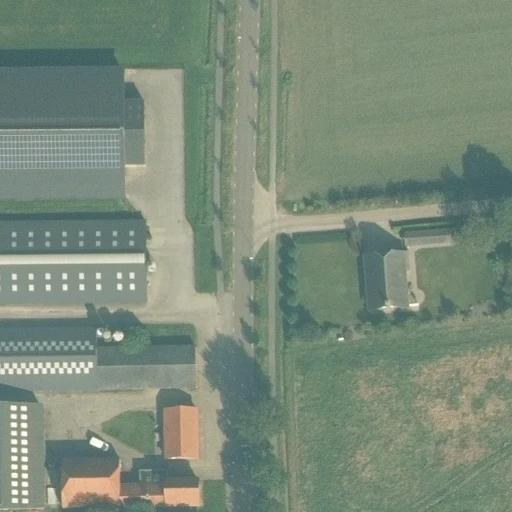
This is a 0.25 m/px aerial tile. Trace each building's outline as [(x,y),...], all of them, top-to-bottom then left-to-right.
[(122,74),(0,75),(0,197),(123,197),(123,167),(143,167),(143,103),(122,103),(122,74)] [(145,224),(0,225),(0,305),(146,304),(145,224)] [(450,232),(425,234),(402,236),(403,248),(450,245),(450,232)] [(401,256),(365,259),(367,280),(370,280),(373,313),(406,310),(401,256)] [(196,389),(195,349),(96,351),(95,331),(0,331),(0,392),(42,392),(196,389)] [(0,511),(41,511),(40,408),(0,408),(0,511)] [(197,412),(165,413),(164,413),(166,461),(198,460),(196,413),(197,412)] [(198,483),(167,483),(167,472),(139,472),(139,487),(119,488),(119,461),(61,463),(62,510),(198,508),(198,483)]
